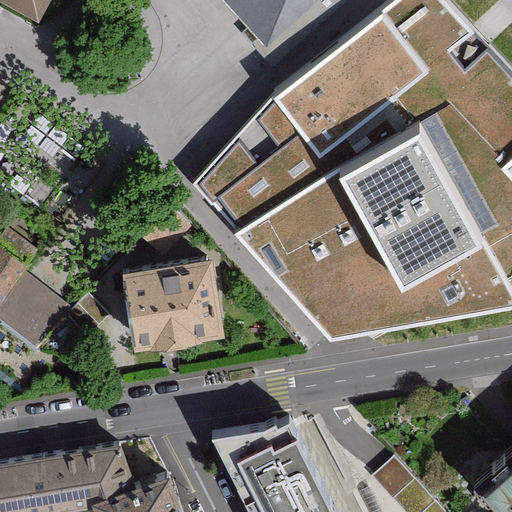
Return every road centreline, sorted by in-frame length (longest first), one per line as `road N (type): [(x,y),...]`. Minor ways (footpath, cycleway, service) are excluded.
road 1 (tertiary): [(511,350),(172,408)]
road 2 (tertiary): [(172,408),(0,435)]
